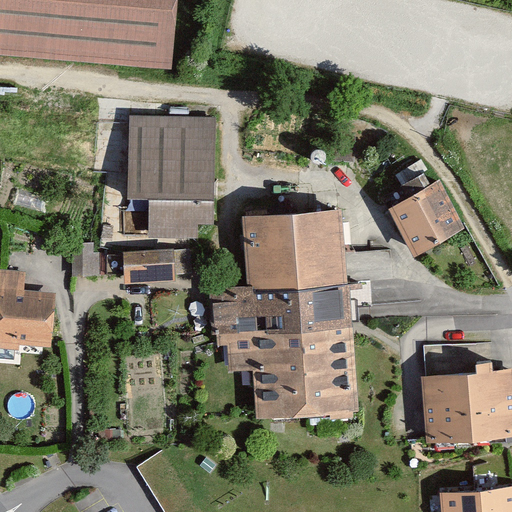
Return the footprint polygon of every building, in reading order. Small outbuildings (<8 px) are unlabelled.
[(0,0),(0,44),(173,58),(177,0),(0,0)] [(216,113),(130,112),(130,193),(149,193),(148,233),(214,234),(216,113)] [(420,168),(401,179),(406,189),(426,178),(420,168)] [(464,222),(438,174),(387,201),(414,249),(464,222)] [(243,207),(248,282),(349,275),(345,216),(344,200),(243,207)] [(94,241),(73,241),(73,272),(100,272),(100,251),(93,251),(94,241)] [(174,244),(123,246),(125,278),(176,276),(174,244)] [(248,282),(212,284),(213,307),(216,341),(228,340),(230,365),(254,363),(257,411),(358,404),(355,363),(351,301),(349,275),(248,282)] [(56,289),(0,283),(0,344),(20,347),(20,340),(51,343),(56,289)] [(511,361),(423,371),(430,436),(511,427),(511,361)] [(511,511),(511,480),(440,486),(442,511),(511,511)]
